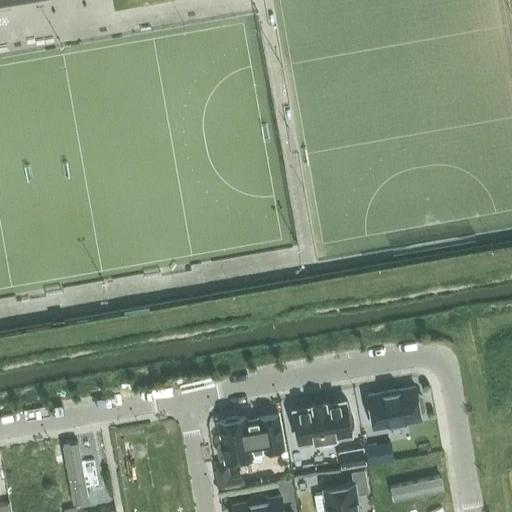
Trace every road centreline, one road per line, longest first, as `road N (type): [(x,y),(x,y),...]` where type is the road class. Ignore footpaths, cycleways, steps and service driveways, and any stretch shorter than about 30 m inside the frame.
road 1 (residential): [(473,511),(448,371),(436,357),(185,399)]
road 2 (residential): [(185,399),(0,430)]
